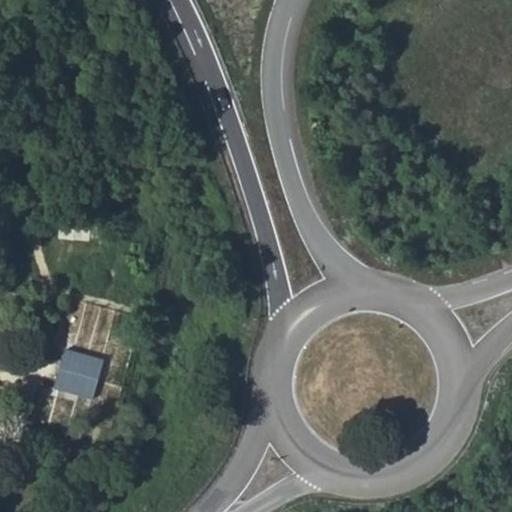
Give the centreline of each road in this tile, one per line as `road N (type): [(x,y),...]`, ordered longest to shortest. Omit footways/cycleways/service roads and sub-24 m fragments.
road 1 (trunk): [(175,0),(207,61),(264,225),(286,334)]
road 2 (trunk): [(366,293),(314,229),(286,143),(280,95),(291,0)]
road 3 (tertiary): [(328,470),(353,476),(403,467),(424,453),(450,410)]
road 4 (tertiary): [(272,403),(252,448),(199,511)]
road 5 (tertiary): [(450,410),(451,362),(428,321),(408,306)]
